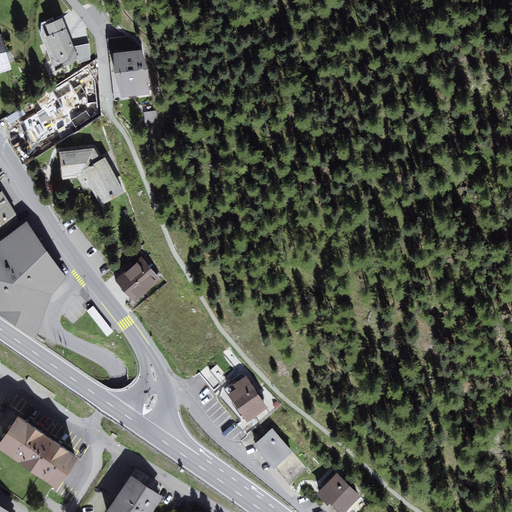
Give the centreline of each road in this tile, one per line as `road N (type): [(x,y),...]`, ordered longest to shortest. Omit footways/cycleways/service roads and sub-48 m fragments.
road 1 (residential): [(85,271),(59,297),(53,324),(114,368),(114,386),(89,429)]
road 2 (residential): [(156,386),(183,395),(210,431),(306,511)]
road 3 (primary): [(137,423),(0,328)]
road 4 (residential): [(229,511),(89,429)]
road 5 (primary): [(263,511),(137,423)]
road 6 (tertiary): [(0,144),(85,271)]
road 7 (tertiary): [(85,271),(148,357),(156,386)]
